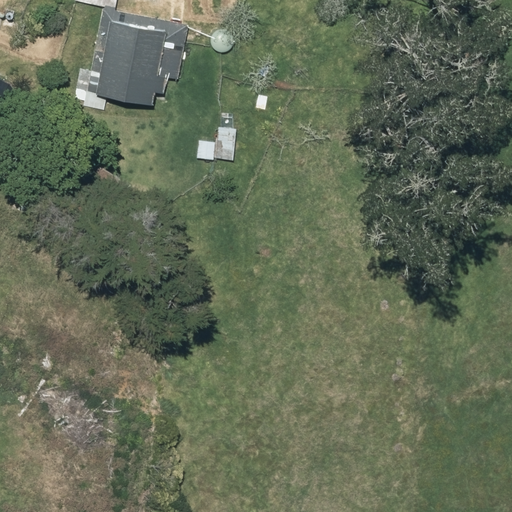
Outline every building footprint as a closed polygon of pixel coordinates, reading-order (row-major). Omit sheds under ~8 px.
[(71,0),(100,5),(84,91),(147,102),(149,89),(158,91),(161,76),(173,78),(183,22),(112,9),(113,0),(71,0)] [(212,0),(208,13),(231,20),(236,0),(212,0)] [(214,125),(212,157),(229,158),(231,127),(214,125)] [(92,160),(75,146),(66,157),(83,171),(92,160)] [(153,198),(140,215),(151,224),(165,207),(153,198)]
